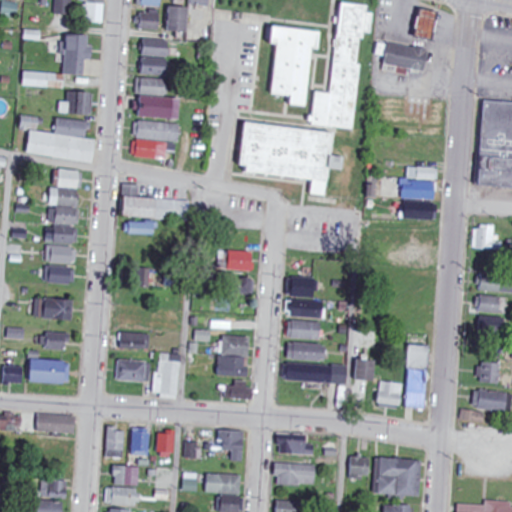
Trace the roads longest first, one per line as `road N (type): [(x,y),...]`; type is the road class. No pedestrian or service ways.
road 1 (residential): [(433,511),(470,0)]
road 2 (residential): [(83,511),(116,0)]
road 3 (residential): [(256,511),(276,210),(256,192),(105,170)]
road 4 (residential): [(438,439),(327,420),(0,401)]
